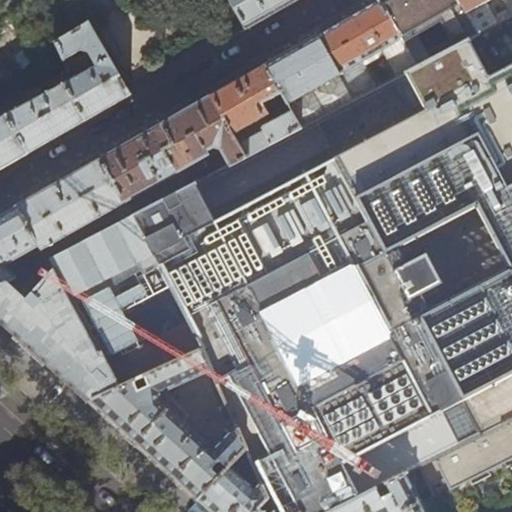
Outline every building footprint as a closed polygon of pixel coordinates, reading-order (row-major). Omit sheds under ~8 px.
[(16,278),(0,286),(0,321),(51,368),(89,402),(202,351),(211,371),(231,418),(245,449),(256,474),(260,483),(267,500),(270,507),(272,511),(327,511),(375,488),(384,484),(418,467),(511,419),(511,16),(478,35),(458,0),(378,0),(416,68),(397,78),(377,89),(354,101),(301,128),(246,158),(229,167),(132,218),(120,224),(58,256),(48,262),(35,269),(31,271),(16,278)] [(296,0),(228,0),(241,22),(244,29),(268,16),(296,0)] [(347,18),(317,35),(354,101),(377,89),(362,62),(382,50),(397,78),(416,68),(378,0),(347,18)] [(511,0),(458,0),(478,35),(511,16),(511,0)] [(126,88),(89,24),(55,44),(63,62),(81,52),(87,54),(95,68),(73,79),(69,72),(68,72),(59,76),(63,84),(64,84),(86,122),(100,114),(130,97),(126,88)] [(293,49),(265,65),(282,94),(290,108),(301,128),(354,101),(317,35),(293,49)] [(263,105),(282,94),(265,65),(238,80),(210,96),(246,158),(301,128),(290,108),(268,120),(267,117),(269,116),(263,105)] [(86,122),(64,84),(30,103),(25,94),(1,107),(28,155),(54,140),(86,122)] [(229,167),(246,158),(210,96),(182,112),(124,145),(99,160),(124,205),(209,157),(207,153),(213,149),(219,149),(229,167)] [(1,107),(0,107),(0,170),(1,170),(28,155),(1,107)] [(53,246),(124,205),(99,160),(56,184),(16,207),(39,247),(48,262),(58,256),(53,246)] [(5,267),(39,247),(16,207),(0,215),(0,286),(16,278),(5,267)] [(120,224),(132,218),(128,211),(117,217),(120,224)] [(162,394),(211,371),(202,351),(89,402),(153,462),(197,502),(245,449),(231,418),(225,422),(230,432),(214,450),(163,403),(162,394)] [(511,511),(511,419),(418,467),(427,485),(441,478),(446,488),(449,487),(455,499),(474,490),(471,482),(484,476),(488,483),(505,474),(502,467),(511,461),(511,511)] [(253,475),(256,474),(245,449),(197,502),(208,511),(255,511),(258,510),(262,505),(267,500),(260,483),(253,490),(240,479),(248,470),(253,475)] [(327,511),(440,511),(427,485),(418,467),(384,484),(389,495),(380,499),(375,488),(327,511)]
